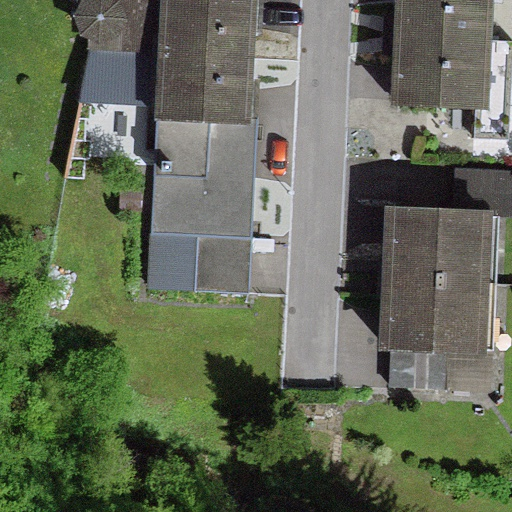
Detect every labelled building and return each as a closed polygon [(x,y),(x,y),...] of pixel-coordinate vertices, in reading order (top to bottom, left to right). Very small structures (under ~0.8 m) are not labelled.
[(247,0),(82,0),(82,3),(75,11),(74,22),(76,29),(80,35),(86,39),(93,41),(92,51),(158,55),(244,60),(247,0)] [(483,0),(395,0),(394,36),(394,37),(481,42),(483,0)] [(383,51),(393,52),(391,106),(478,110),(481,42),(394,37),(394,36),(384,36),(383,51)] [(241,121),(244,60),(158,55),(155,119),(153,119),(145,290),(243,295),(252,121),(241,121)] [(453,214),(388,211),(385,281),(478,285),(480,215),(472,215),(473,178),(455,177),(453,214)] [(475,355),(478,285),(385,281),(382,351),(387,351),(385,388),(445,391),(446,354),(475,355)]
